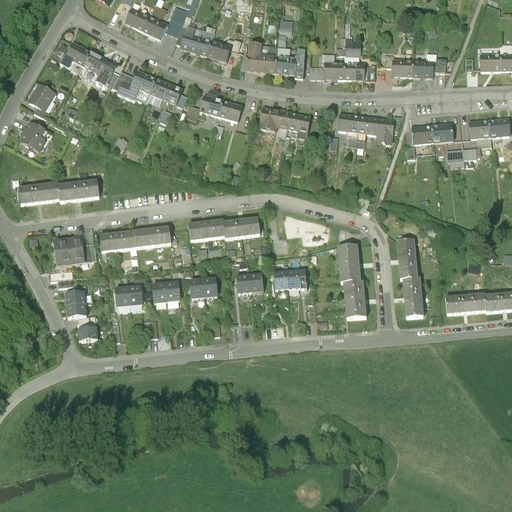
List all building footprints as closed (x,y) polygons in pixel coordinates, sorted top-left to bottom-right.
[(97,0),(95,4),(109,12),(115,0),(97,0)] [(198,0),(193,0),(186,18),(192,20),(199,0),(198,0)] [(166,12),(161,10),(164,4),(158,2),(151,18),(162,23),(166,12)] [(150,22),(133,13),(126,28),(143,36),(150,22)] [(177,31),(165,26),(164,29),(168,31),(165,37),(178,42),(182,31),(186,22),(181,20),(177,31)] [(164,29),(150,22),(143,36),(161,46),(165,37),(168,31),(164,29)] [(279,47),(285,47),(285,38),(291,38),(292,23),(279,23),(279,47)] [(178,42),(175,48),(181,50),(186,32),(182,31),(178,42)] [(212,45),(193,40),(195,35),(194,35),(186,32),(181,50),(180,53),(208,61),(212,45)] [(214,38),(195,33),(194,35),(195,35),(193,40),(212,45),(214,38)] [(231,51),(212,45),(208,61),(227,67),(231,51)] [(91,58),(73,48),(66,61),(65,62),(73,67),(83,72),(91,58)] [(277,52),(258,51),(258,49),(250,48),(247,75),(275,77),(277,61),(277,52)] [(305,55),(297,54),(296,63),(297,63),(296,75),(303,75),(305,55)] [(117,72),(91,58),(83,72),(100,82),(99,84),(108,88),(114,78),(117,72)] [(511,59),(500,60),(500,76),(511,75),(511,59)] [(73,67),(65,62),(66,61),(64,60),(60,69),(69,74),(73,67)] [(500,60),(480,61),(480,76),(500,76),(500,60)] [(296,63),(277,61),(275,77),(287,78),(295,79),(296,75),(297,63),(296,63)] [(445,64),(432,63),(432,67),(433,67),(432,76),(444,77),(445,64)] [(412,66),(392,65),(391,80),(412,81),(412,66)] [(432,67),(412,66),(412,81),(432,82),(432,76),(433,67),(432,67)] [(344,68),(324,68),(324,83),(344,84),(344,68)] [(364,69),(344,68),(344,84),(364,84),(364,69)] [(377,70),(367,70),(366,84),(377,85),(377,70)] [(156,84),(138,76),(135,82),(135,83),(131,90),(132,91),(131,93),(121,89),(118,96),(117,98),(134,105),(135,103),(146,108),(150,99),(156,84)] [(135,82),(121,77),(119,80),(112,94),(118,96),(121,89),(131,93),(132,91),(131,90),(135,83),(135,82)] [(119,80),(114,78),(107,92),(112,95),(112,94),(119,80)] [(183,96),(156,84),(150,99),(176,111),(181,99),(183,96)] [(55,98),(39,89),(29,107),(37,112),(44,116),(55,98)] [(187,102),(181,99),(176,111),(183,113),(187,102)] [(223,106),(203,100),(199,116),(218,121),(223,106)] [(243,111),(223,106),(218,121),(238,126),(243,111)] [(44,116),(37,112),(34,118),(46,124),(49,119),(44,116)] [(164,114),(161,123),(167,125),(170,116),(164,114)] [(291,118),(271,114),(268,130),(260,128),(259,134),(276,137),(277,131),(288,133),(291,118)] [(360,120),(340,117),(338,134),(358,136),(360,120)] [(311,121),(291,118),(288,133),(298,135),(297,142),(306,144),(311,121)] [(393,123),(360,120),(358,136),(376,138),(375,145),(383,146),(385,148),(388,149),(390,146),(393,123)] [(508,124),(489,125),(490,143),(510,141),(508,124)] [(489,125),(469,127),(470,145),(490,143),(489,125)] [(47,137),(30,128),(26,135),(24,134),(22,139),(24,141),(20,147),(39,157),(44,147),(43,144),(47,137)] [(452,129),(432,131),(433,147),(453,145),(452,129)] [(432,131),(412,132),(413,149),(433,147),(432,131)] [(363,150),(364,143),(359,143),(359,137),(348,137),(348,149),(363,150)] [(118,141),(114,150),(122,154),(126,144),(118,141)] [(414,150),(406,150),(406,162),(413,162),(414,150)] [(462,152),(446,153),(446,164),(462,163),(462,152)] [(476,152),(463,152),(463,162),(475,163),(476,152)] [(96,186),(58,191),(57,188),(19,193),(21,209),(60,204),(60,207),(98,202),(96,186)] [(256,222),(221,226),(221,224),(188,229),(190,246),(224,241),(224,243),(258,239),(256,222)] [(167,232),(99,241),(101,258),(169,249),(167,232)] [(81,242),(53,246),(57,271),(85,268),(82,250),(81,242)] [(417,283),(413,244),(396,245),(400,284),(402,284),(406,323),(423,321),(419,282),(417,283)] [(94,248),(82,250),(85,268),(97,266),(94,248)] [(355,250),(336,252),(340,288),(343,288),(346,324),(366,322),(362,286),(359,286),(355,250)] [(268,259),(268,251),(260,251),(260,259),(268,259)] [(470,266),(467,274),(476,277),(479,270),(470,266)] [(72,274),(50,277),(50,285),(58,285),(58,284),(73,283),(72,274)] [(299,276),(286,277),(288,296),(301,295),(299,276)] [(286,277),(274,278),(275,297),(288,296),(286,277)] [(262,279),(249,281),(251,299),(263,298),(262,279)] [(249,281),(236,282),(238,301),(251,299),(249,281)] [(73,283),(58,284),(58,285),(59,292),(68,291),(77,290),(76,282),(73,283)] [(215,284),(203,285),(204,304),(217,303),(215,284)] [(203,285),(190,286),(192,305),(204,304),(203,285)] [(178,287),(165,288),(167,307),(180,306),(178,287)] [(165,288),(153,289),(154,308),(167,307),(165,288)] [(141,291),(128,292),(130,310),(142,309),(141,291)] [(128,292),(115,293),(117,312),(130,310),(128,292)] [(68,297),(65,297),(66,310),(85,308),(84,296),(68,297)] [(484,298),(445,302),(447,319),(486,315),(486,317),(511,314),(511,297),(484,300),(484,298)] [(85,308),(66,310),(68,323),(78,322),(87,321),(85,308)] [(219,331),(207,332),(208,344),(220,343),(219,331)] [(97,332),(78,334),(79,347),(98,345),(97,332)]
